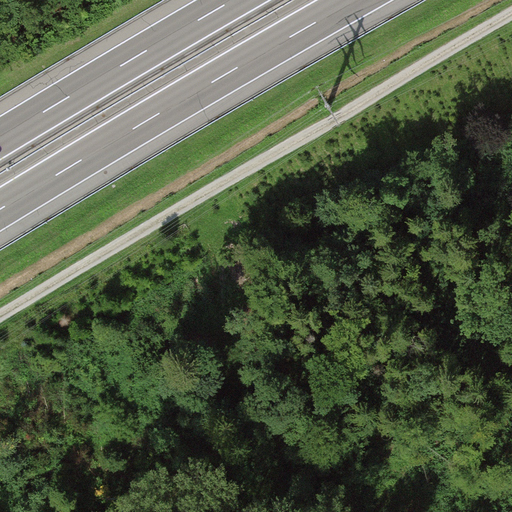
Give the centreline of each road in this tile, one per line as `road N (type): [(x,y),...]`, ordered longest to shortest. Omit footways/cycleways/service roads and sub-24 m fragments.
road 1 (track): [(0,324),(511,16)]
road 2 (motorway): [(0,210),(358,0)]
road 3 (motorway): [(235,0),(0,139)]
